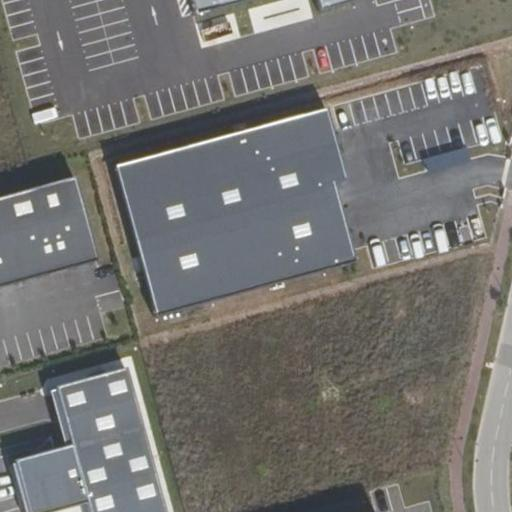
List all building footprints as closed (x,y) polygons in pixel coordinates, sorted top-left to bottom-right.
[(189,0),(194,17),(254,0),(314,0),(318,12),(363,0),(189,0)] [(421,0),(396,0),(395,1),(398,13),(423,6),(421,0)] [(423,6),(398,13),(401,25),(426,18),(423,6)] [(363,36),(370,60),(382,57),(375,32),(363,36)] [(351,39),(358,64),(370,60),(363,36),(351,39)] [(339,42),(345,67),(358,64),(351,39),(339,42)] [(326,46),(333,70),(345,67),(339,42),(326,46)] [(314,49),(321,73),(333,70),(326,46),(314,49)] [(302,52),(290,55),(297,80),(309,77),(302,52)] [(290,55),(278,59),(285,84),(297,80),(290,55)] [(278,59),(266,62),(273,87),(285,84),(278,59)] [(266,62),(254,65),(261,90),(273,87),(266,62)] [(254,65),(242,69),(249,94),(261,90),(254,65)] [(482,65),(470,68),(477,92),(489,89),(482,65)] [(470,68),(458,72),(465,96),(477,92),(470,68)] [(242,69),(230,72),(237,97),(249,94),(242,69)] [(458,72),(446,75),(452,99),(465,96),(458,72)] [(218,75),(206,78),(213,103),(225,100),(218,75)] [(446,75),(434,79),(440,103),(452,99),(446,75)] [(206,78),(194,82),(201,107),(213,103),(206,78)] [(434,79),(421,82),(428,106),(440,103),(434,79)] [(194,82),(182,85),(189,110),(201,107),(194,82)] [(421,82),(409,85),(416,109),(428,106),(421,82)] [(182,85),(170,88),(177,113),(189,110),(182,85)] [(409,85),(397,89),(404,113),(416,109),(409,85)] [(170,88),(158,92),(165,117),(177,113),(170,88)] [(397,89),(385,92),(391,116),(404,113),(397,89)] [(158,92),(146,95),(153,120),(165,117),(158,92)] [(385,92),(372,95),(379,119),(391,116),(385,92)] [(372,95),(360,99),(367,123),(379,119),(372,95)] [(121,101),(128,125),(140,122),(134,97),(121,101)] [(360,99),(348,102),(355,126),(367,123),(360,99)] [(109,104),(116,129),(128,125),(121,101),(109,104)] [(355,126),(348,102),(333,106),(340,130),(355,126)] [(97,107),(103,132),(116,129),(109,104),(97,107)] [(85,110),(91,135),(103,132),(97,107),(85,110)] [(72,114),(79,138),(91,135),(85,110),(72,114)] [(324,111),(114,167),(154,316),(353,263),(331,184),(343,181),(324,111)] [(495,113),(483,117),(489,141),(502,137),(495,113)] [(483,117),(470,120),(477,144),(489,141),(483,117)] [(470,120),(458,123),(465,147),(477,144),(470,120)] [(458,123),(446,127),(453,151),(465,147),(458,123)] [(446,127),(434,130),(440,154),(453,151),(446,127)] [(434,130),(422,134),(428,158),(440,154),(434,130)] [(422,134),(409,137),(416,161),(428,158),(422,134)] [(409,137),(397,140),(404,164),(416,161),(409,137)] [(469,160),(466,148),(425,160),(428,172),(469,160)] [(0,288),(98,262),(75,177),(0,197),(0,288)] [(479,214),(467,218),(474,242),(486,238),(479,214)] [(467,218),(455,221),(462,245),(474,242),(467,218)] [(455,221),(443,225),(449,249),(462,245),(455,221)] [(443,225),(430,228),(437,252),(449,249),(443,225)] [(430,228),(418,231),(425,255),(437,252),(430,228)] [(418,231),(406,235),(413,259),(425,255),(418,231)] [(406,235),(394,238),(401,262),(413,259),(406,235)] [(394,238),(382,242),(388,266),(401,262),(394,238)] [(382,242),(369,245),(376,269),(388,266),(382,242)] [(88,316),(95,341),(107,338),(100,313),(88,316)] [(76,319),(83,345),(95,341),(88,316),(76,319)] [(64,322),(71,348),(83,345),(76,319),(64,322)] [(52,326),(59,351),(71,348),(64,322),(52,326)] [(40,329),(47,354),(59,351),(52,326),(40,329)] [(28,332),(35,358),(47,354),(40,329),(28,332)] [(16,336),(23,361),(35,358),(28,332),(16,336)] [(4,339),(11,365),(23,361),(16,336),(4,339)] [(0,340),(0,367),(11,365),(4,339),(0,340)] [(164,511),(126,368),(55,387),(56,390),(70,446),(64,447),(13,460),(14,463),(26,511),(56,511),(86,504),(87,511),(164,511)] [(70,446),(56,390),(49,392),(64,447),(70,446)] [(26,511),(14,463),(11,464),(23,511),(26,511)] [(0,486),(14,483),(10,471),(0,473),(0,486)] [(385,486),(392,511),(406,507),(399,482),(385,486)] [(0,499),(17,495),(14,483),(0,486),(0,499)] [(371,490),(377,511),(388,511),(392,511),(385,486),(371,490)] [(0,511),(21,507),(17,495),(0,499),(0,511)] [(405,511),(432,511),(429,501),(404,508),(405,511)]
